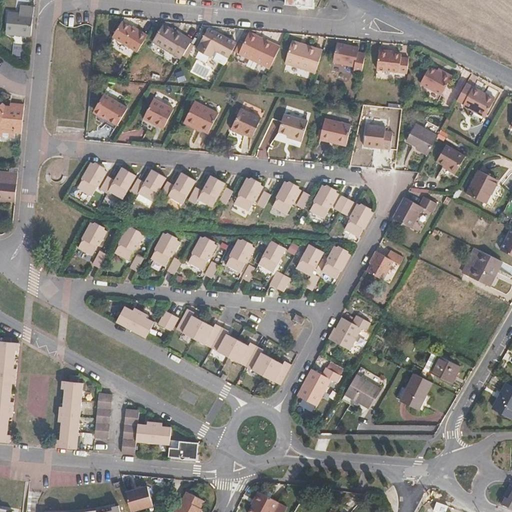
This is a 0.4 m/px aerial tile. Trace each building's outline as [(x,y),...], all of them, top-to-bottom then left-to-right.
[(311,0),(283,0),(283,3),(283,5),(294,6),(294,8),(311,10),(311,0)] [(32,8),(18,7),(17,14),(7,13),(4,34),(29,37),(32,8)] [(130,29),(120,22),(110,37),(135,53),(145,36),(138,32),(137,33),(130,29)] [(181,38),(160,25),(150,43),(178,60),(189,42),(182,37),(181,38)] [(234,45),(207,30),(194,51),(208,59),(213,52),(227,60),(234,45)] [(263,41),(248,34),(246,37),(261,44),(263,41)] [(23,57),(24,37),(14,37),(14,57),(23,57)] [(261,44),(246,37),(237,55),(267,71),(278,49),(263,41),(261,44)] [(302,50),(289,46),(283,65),(314,74),(321,52),(303,47),(302,50)] [(356,50),(335,46),(330,65),(352,70),(351,75),(359,77),(363,57),(355,56),(356,50)] [(386,53),(377,52),(374,72),(405,76),(406,61),(398,60),(399,57),(391,56),(386,56),(386,53)] [(432,75),(425,71),(416,87),(438,99),(448,79),(440,74),(437,78),(432,75)] [(491,103),(462,87),(453,104),(460,108),(459,109),(481,121),(491,103)] [(126,109),(102,94),(94,108),(94,112),(116,125),(126,109)] [(173,111),(153,100),(142,119),(155,126),(156,124),(164,128),(173,111)] [(22,105),(8,103),(7,107),(2,107),(0,104),(0,134),(2,137),(6,138),(9,136),(13,136),(13,132),(14,124),(20,124),(22,105)] [(216,114),(192,103),(182,122),(195,129),(206,135),(216,114)] [(259,119),(239,109),(229,128),(242,134),(250,138),(259,119)] [(306,122),(283,115),(277,132),(285,134),(292,137),(291,140),(299,143),(306,122)] [(349,126),(322,120),(318,138),(333,141),(332,145),(344,147),(349,126)] [(195,129),(182,122),(181,125),(193,131),(195,129)] [(383,128),(364,126),(361,147),(395,152),(397,135),(382,132),(383,128)] [(435,138),(413,126),(403,143),(414,148),(413,150),(425,156),(435,138)] [(242,134),(229,128),(228,130),(241,137),(242,134)] [(203,147),(206,136),(199,134),(195,145),(203,147)] [(462,158),(443,147),(434,163),(453,174),(462,158)] [(103,171),(93,165),(92,167),(89,166),(80,181),(81,182),(76,192),(89,200),(96,187),(97,188),(105,175),(102,173),(103,171)] [(114,180),(107,193),(120,201),(134,176),(120,169),(114,180)] [(150,171),(143,182),(136,195),(150,203),(164,179),(150,171)] [(15,175),(0,173),(0,200),(12,202),(15,175)] [(490,182),(475,174),(462,197),(478,205),(485,192),(490,182)] [(180,175),(173,186),(166,199),(180,206),(193,182),(180,175)] [(100,189),(107,193),(114,180),(108,176),(100,189)] [(201,192),(196,200),(210,208),(223,184),(210,177),(201,192)] [(136,195),(143,182),(137,178),(130,191),(136,195)] [(259,184),(250,179),(248,182),(245,180),(236,194),(237,195),(232,204),(245,212),(252,199),(254,200),(261,188),(258,187),(259,184)] [(166,199),(173,186),(167,182),(159,196),(165,200),(166,199)] [(287,184),(283,182),(275,197),(276,198),(270,207),(284,216),(291,204),(293,204),(300,191),(297,190),(298,189),(288,183),(287,184)] [(334,191),(324,186),(323,188),(320,187),(312,200),(313,201),(307,211),(321,219),(327,207),(329,208),(336,195),(332,193),(334,191)] [(196,200),(201,192),(195,188),(188,201),(194,205),(196,200)] [(232,192),(225,188),(218,201),(224,205),(232,192)] [(270,195),(263,191),(256,205),(262,208),(270,195)] [(488,194),(485,192),(478,205),(481,207),(488,194)] [(309,196),(303,193),(295,206),(301,209),(309,196)] [(332,209),(338,213),(346,200),(339,196),(332,209)] [(433,206),(421,199),(416,208),(401,200),(390,220),(407,230),(418,209),(428,214),(433,206)] [(352,203),(346,200),(338,213),(344,216),(352,203)] [(368,210),(358,204),(356,207),(354,205),(346,219),(347,220),(341,230),(355,237),(361,225),(363,226),(370,214),(366,212),(368,210)] [(104,229),(94,223),(93,225),(90,224),(82,238),(76,248),(91,256),(98,245),(99,245),(106,233),(103,231),(104,229)] [(140,236),(130,230),(129,232),(125,230),(117,245),(118,246),(113,255),(126,263),(132,252),(134,252),(142,239),(138,238),(140,236)] [(511,232),(507,230),(495,252),(511,260),(511,232)] [(176,241),(167,235),(166,237),(162,235),(154,250),(155,251),(149,261),(163,269),(170,256),(171,257),(178,245),(175,243),(176,241)] [(213,245),(203,239),(201,241),(198,240),(190,254),(191,255),(185,264),(199,272),(206,260),(207,261),(214,249),(211,247),(213,245)] [(240,244),(237,242),(227,257),(229,258),(223,267),(237,275),(243,263),(245,264),(252,251),(249,249),(250,247),(241,242),(240,244)] [(284,249),(269,242),(256,265),(271,274),(284,249)] [(293,243),(289,252),(296,256),(301,246),(293,243)] [(320,253),(307,245),(293,269),(307,276),(301,287),(307,291),(315,278),(308,274),(320,253)] [(344,253),(335,247),(333,249),(330,248),(321,263),(323,264),(317,274),(330,282),(337,269),(339,270),(347,257),(343,255),(344,253)] [(477,254),(472,251),(459,275),(465,279),(477,254)] [(383,259),(372,252),(368,260),(370,261),(364,272),(381,282),(391,264),(397,267),(401,260),(387,253),(383,259)] [(105,256),(99,253),(91,265),(98,269),(105,256)] [(498,264),(477,254),(465,279),(485,289),(498,264)] [(142,259),(136,256),(128,269),(135,272),(142,259)] [(179,263),(172,260),(165,273),(172,276),(179,263)] [(216,267),(209,263),(202,276),(209,280),(216,267)] [(253,271),(246,267),(239,280),(245,284),(253,271)] [(272,290),(280,277),(274,273),(266,286),(272,290)] [(280,277),(272,290),(279,293),(286,281),(280,277)] [(128,332),(137,314),(130,310),(129,313),(121,309),(113,324),(128,332)] [(190,340),(199,323),(189,318),(190,314),(184,310),(173,330),(190,340)] [(175,320),(161,313),(154,326),(167,334),(175,320)] [(137,314),(128,332),(142,340),(150,325),(141,320),(143,317),(137,314)] [(301,320),(292,315),(289,320),(292,321),(298,325),(301,320)] [(366,324),(354,317),(349,325),(339,320),(333,330),(327,341),(346,351),(358,330),(362,332),(366,324)] [(190,340),(207,349),(218,328),(211,324),(208,328),(199,323),(190,340)] [(224,358),(233,341),(222,336),(224,331),(218,328),(207,349),(224,358)] [(333,330),(331,329),(325,340),(327,341),(333,330)] [(242,367),(253,347),(245,343),(243,346),(233,341),(224,358),(242,367)] [(0,344),(0,360),(13,362),(14,354),(17,354),(17,346),(9,345),(2,345),(0,344)] [(242,367),(259,376),(268,360),(257,354),(259,350),(253,347),(242,367)] [(435,358),(427,375),(450,386),(458,370),(435,358)] [(12,370),(13,362),(0,360),(0,376),(14,378),(15,371),(12,370)] [(279,365),(268,360),(259,376),(276,386),(287,365),(281,362),(279,365)] [(337,377),(324,369),(319,377),(308,371),(294,398),(313,408),(327,381),(333,384),(337,377)] [(424,381),(427,375),(422,372),(418,378),(424,381)] [(0,393),(9,394),(10,385),(13,385),(14,378),(0,376),(0,393)] [(430,385),(411,376),(398,404),(416,413),(430,385)] [(379,392),(354,377),(343,397),(368,412),(379,392)] [(63,398),(80,400),(82,384),(76,383),(68,382),(61,381),(60,389),(64,389),(63,398)] [(511,385),(507,383),(494,407),(511,416),(511,385)] [(0,393),(0,409),(11,410),(12,404),(9,404),(9,394),(0,393)] [(96,402),(105,403),(106,395),(97,394),(96,402)] [(58,406),(58,414),(79,416),(80,400),(63,398),(62,407),(58,406)] [(95,410),(109,411),(109,403),(105,403),(96,402),(95,410)] [(0,425),(6,426),(7,418),(10,418),(11,410),(0,409),(0,425)] [(95,417),(108,419),(109,411),(95,410),(95,417)] [(124,417),(137,418),(138,412),(124,410),(124,417)] [(61,422),(60,432),(77,433),(79,416),(58,414),(57,422),(61,422)] [(95,417),(94,424),(107,426),(108,419),(95,417)] [(124,417),(123,424),(136,426),(137,418),(124,417)] [(135,442),(151,443),(153,424),(146,423),(146,427),(136,426),(136,433),(135,440),(135,442)] [(94,424),(93,432),(107,434),(107,426),(94,424)] [(122,431),(136,433),(136,426),(123,424),(122,431)] [(161,425),(153,424),(151,443),(168,445),(170,430),(161,429),(161,425)] [(5,435),(6,426),(0,425),(0,441),(8,443),(8,436),(5,435)] [(122,431),(121,439),(135,440),(136,433),(122,431)] [(76,450),(77,433),(60,432),(59,440),(55,440),(54,448),(76,450)] [(107,434),(93,432),(93,434),(93,440),(106,441),(107,434)] [(121,447),(134,448),(135,442),(135,440),(121,439),(121,447)] [(183,459),(187,459),(195,445),(191,445),(179,444),(178,451),(168,450),(167,457),(178,458),(178,460),(183,460),(183,459)] [(195,445),(187,459),(196,460),(197,446),(195,445)] [(134,448),(121,447),(120,454),(133,455),(134,448)] [(511,484),(510,483),(504,495),(506,496),(502,503),(511,506),(511,484)] [(153,506),(148,487),(126,493),(131,511),(153,506)] [(271,511),(278,501),(259,491),(246,511),(271,511)] [(204,501),(188,492),(177,511),(197,511),(200,508),(204,501)]
